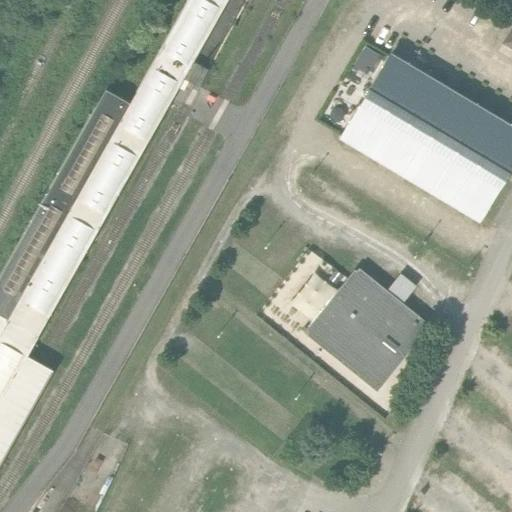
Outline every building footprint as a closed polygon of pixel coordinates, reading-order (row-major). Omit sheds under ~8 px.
[(0,0),(0,5),(13,15),(23,0),(0,0)] [(107,89),(0,279),(0,465),(54,370),(41,363),(28,356),(184,78),(193,63),(228,0),(191,0),(133,104),(107,89)] [(511,29),(503,43),(511,48),(511,29)] [(511,127),(393,55),(340,141),(479,225),(511,171),(511,127)] [(211,73),(193,63),(184,78),(202,88),(204,85),(211,73)] [(304,329),(306,331),(304,334),(376,392),(429,325),(394,296),(358,268),(355,271),(352,269),(344,279),(324,304),(304,329)]
